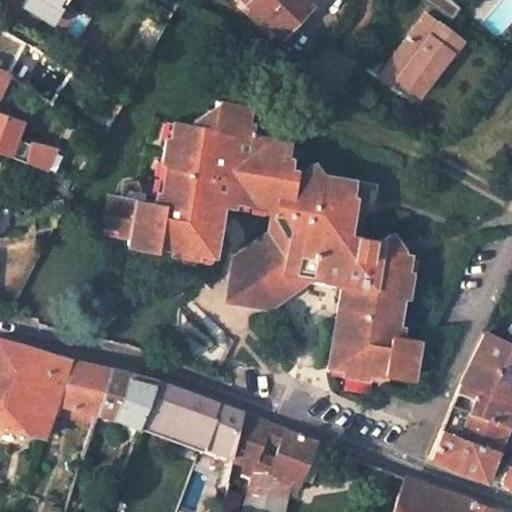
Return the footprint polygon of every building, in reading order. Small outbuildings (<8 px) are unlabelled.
[(248,0),(245,3),(278,35),(308,3),(304,0),(248,0)] [(455,6),(447,0),(417,0),(446,19),(455,6)] [(447,56),(458,41),(421,14),(376,74),(391,85),(397,78),(415,92),(443,54),(447,56)] [(28,44),(10,81),(47,100),(69,68),(28,44)] [(350,60),(321,44),(305,72),(334,87),(350,60)] [(306,276),(307,271),(331,275),(329,284),(334,284),(320,375),(375,385),(377,378),(390,380),(391,374),(402,376),(401,382),(406,383),(412,344),(397,341),(399,333),(393,332),(395,322),(401,323),(402,311),(397,311),(398,299),(404,301),(408,273),(402,272),(404,263),(409,264),(410,258),(398,256),(399,252),(386,235),(373,241),(341,236),(349,180),(316,174),(297,171),(281,168),(286,141),(252,134),(253,122),(247,121),(249,110),(255,111),(256,103),(218,97),(216,111),(209,109),(196,119),(194,126),(168,122),(167,128),(175,130),(173,140),(165,139),(160,162),(167,163),(165,175),(158,174),(156,185),(164,186),(162,197),(153,196),(151,206),(106,199),(99,236),(105,237),(106,229),(113,231),(112,238),(129,241),(127,250),(140,252),(141,246),(152,247),(150,254),(159,255),(160,249),(172,251),(171,257),(194,261),(195,255),(207,257),(206,263),(212,264),(218,229),(212,228),(214,219),(220,221),(222,208),(233,210),(234,205),(246,206),(246,211),(254,213),(255,207),(266,209),(265,215),(275,217),(271,243),(237,264),(234,285),(253,288),(268,313),(294,296),(288,287),(285,282),(292,278),(295,283),(306,276)] [(0,113),(0,150),(6,153),(19,121),(0,113)] [(173,140),(175,130),(167,128),(165,139),(173,140)] [(31,139),(23,160),(40,166),(48,147),(31,139)] [(60,151),(52,148),(48,147),(40,166),(52,171),(60,151)] [(167,163),(160,162),(158,174),(165,175),(167,163)] [(316,174),(307,162),(297,171),(316,174)] [(164,186),(156,185),(153,196),(162,197),(164,186)] [(113,231),(106,229),(105,237),(112,238),(113,231)] [(150,254),(152,247),(141,246),(140,252),(150,254)] [(171,257),(172,251),(160,249),(159,255),(171,257)] [(206,263),(207,257),(195,255),(194,261),(206,263)] [(285,282),(288,287),(295,283),(292,278),(285,282)] [(234,285),(231,307),(268,313),(253,288),(234,285)] [(511,346),(482,334),(456,381),(511,403),(511,346)] [(0,428),(40,437),(51,403),(65,358),(0,338),(0,428)] [(94,416),(110,370),(65,358),(51,403),(94,416)] [(111,421),(127,374),(110,370),(94,416),(111,421)] [(153,381),(143,378),(127,374),(111,421),(120,424),(137,428),(153,381)] [(227,457),(238,412),(153,381),(137,428),(156,435),(158,431),(227,457)] [(511,403),(456,381),(452,393),(468,399),(463,412),(506,426),(511,410),(511,403)] [(468,399),(452,393),(447,406),(463,412),(468,399)] [(506,426),(463,412),(447,406),(445,412),(460,418),(457,428),(443,417),(439,431),(496,450),(506,426)] [(259,438),(266,422),(238,412),(227,457),(226,462),(239,465),(238,472),(245,474),(255,450),(259,438)] [(292,485),(310,439),(287,430),(266,422),(259,438),(274,443),(269,455),(255,450),(245,474),(244,484),(273,491),(275,479),(292,485)] [(430,454),(484,479),(496,450),(439,431),(430,454)] [(511,450),(510,450),(501,473),(511,488),(511,450)] [(463,511),(468,500),(402,475),(390,511),(463,511)] [(268,511),(273,491),(244,484),(237,511),(268,511)] [(494,511),(495,510),(468,500),(463,511),(494,511)]
